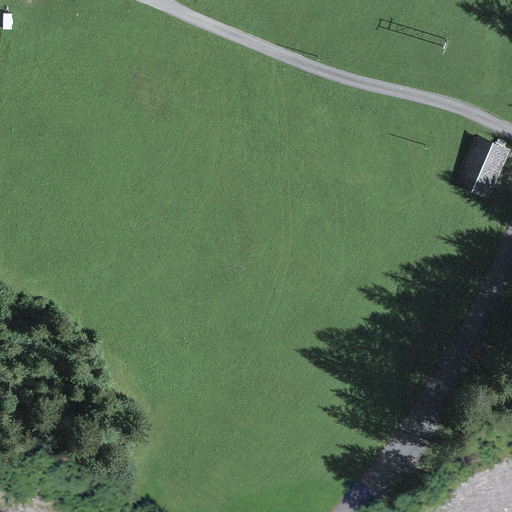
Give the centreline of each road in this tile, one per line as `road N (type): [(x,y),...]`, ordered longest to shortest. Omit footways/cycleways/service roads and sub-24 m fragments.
road 1 (track): [(511,130),(338,74),(152,0)]
road 2 (unclassified): [(511,250),(426,414),(344,511)]
